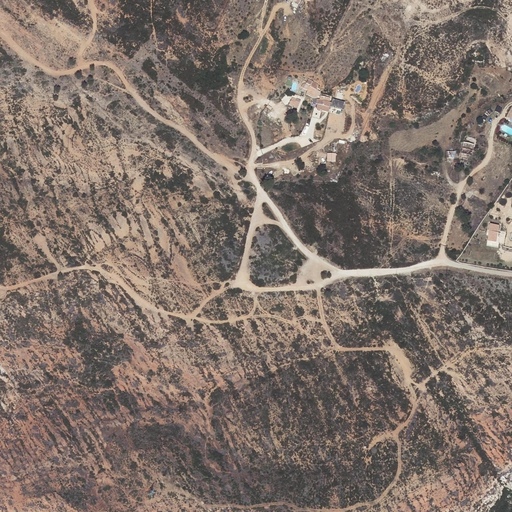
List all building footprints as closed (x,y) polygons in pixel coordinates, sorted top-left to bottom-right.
[(316,82),(311,79),(307,76),(305,80),(304,81),(303,80),(302,82),(301,81),(300,84),(302,85),(302,86),(306,88),(304,92),(310,95),(316,82)] [(332,98),(329,106),(344,111),(347,103),(332,98)] [(460,152),(468,154),(475,155),(476,150),(472,149),(474,143),(462,141),(460,152)] [(327,161),(336,161),(336,153),(327,153),(327,161)] [(498,231),(490,230),(488,239),(497,241),(498,231)]
